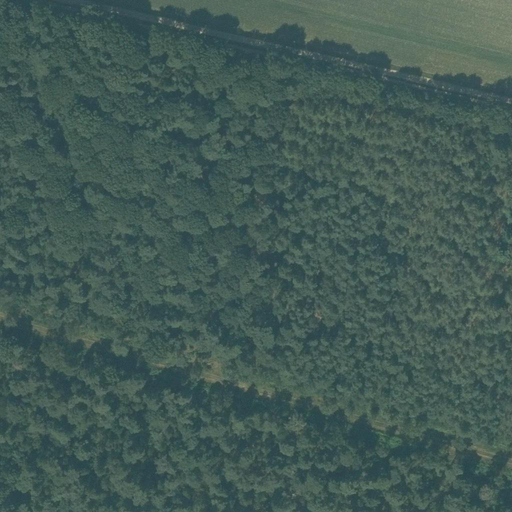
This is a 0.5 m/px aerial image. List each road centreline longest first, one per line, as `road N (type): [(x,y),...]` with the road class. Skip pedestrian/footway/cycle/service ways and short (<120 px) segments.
road 1 (track): [(32,321),(511,449)]
road 2 (track): [(511,102),(67,0)]
road 3 (track): [(194,511),(32,321)]
